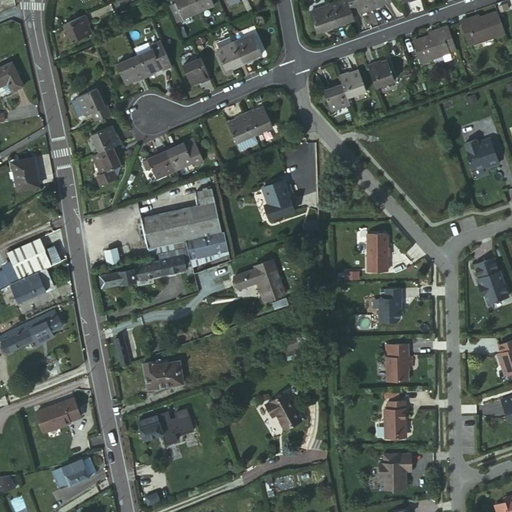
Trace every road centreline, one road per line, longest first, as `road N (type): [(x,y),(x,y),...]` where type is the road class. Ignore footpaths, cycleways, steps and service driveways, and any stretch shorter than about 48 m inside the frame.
road 1 (secondary): [(32,0),(128,511)]
road 2 (residential): [(448,257),(433,252),(304,110),(294,64)]
road 3 (residential): [(457,480),(448,257)]
road 4 (residential): [(471,0),(294,64)]
road 5 (residential): [(294,64),(191,113),(152,117)]
